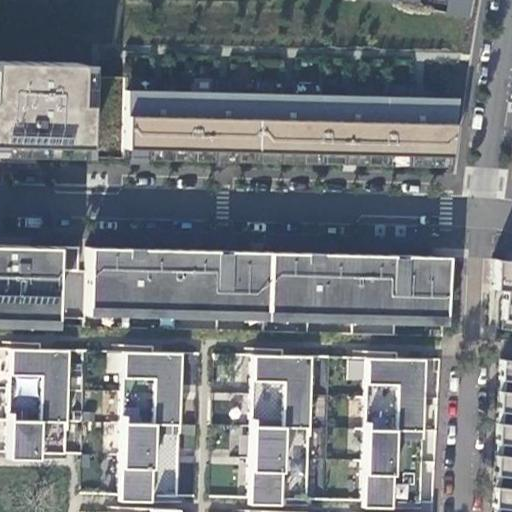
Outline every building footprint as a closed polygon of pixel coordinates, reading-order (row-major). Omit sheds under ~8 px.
[(380,0),(467,16),(469,0),(380,0)] [(85,63),(0,60),(0,145),(83,147),(84,76),(85,63)] [(124,77),(84,76),(83,147),(83,157),(122,158),(123,148),(124,90),(124,77)] [(457,98),(425,97),(424,97),(423,126),(411,126),(412,96),(294,94),(293,123),(281,123),(282,93),(229,92),(228,122),(216,122),(216,92),(164,91),(163,121),(151,120),(152,91),(124,90),(123,148),(447,156),(457,98)] [(83,147),(0,145),(0,155),(83,157),(83,147)] [(447,156),(123,148),(122,158),(446,165),(447,156)] [(49,246),(0,244),(0,316),(47,318),(48,269),(49,247),(49,246)] [(76,248),(49,247),(48,269),(76,270),(76,248)] [(84,270),(83,306),(441,317),(443,256),(85,247),(84,270)] [(511,260),(491,258),(490,288),(500,289),(497,318),(511,319),(511,260)] [(76,270),(48,269),(47,318),(83,318),(83,306),(84,270),(76,270)] [(63,349),(7,348),(3,458),(34,458),(34,452),(61,453),(63,349)] [(176,352),(119,351),(115,500),(146,501),(147,494),(172,495),(176,352)] [(302,498),(305,355),(249,354),(245,503),(276,504),(276,498),(302,498)] [(419,358),(362,357),(358,506),(387,507),(387,501),(416,501),(419,358)] [(498,381),(511,382),(511,393),(498,392),(497,413),(511,414),(511,425),(496,424),(495,445),(511,446),(511,457),(494,456),(494,477),(511,478),(511,489),(493,488),(492,509),(511,511),(511,359),(499,358),(498,381)] [(428,359),(427,389),(437,389),(438,359),(428,359)]
